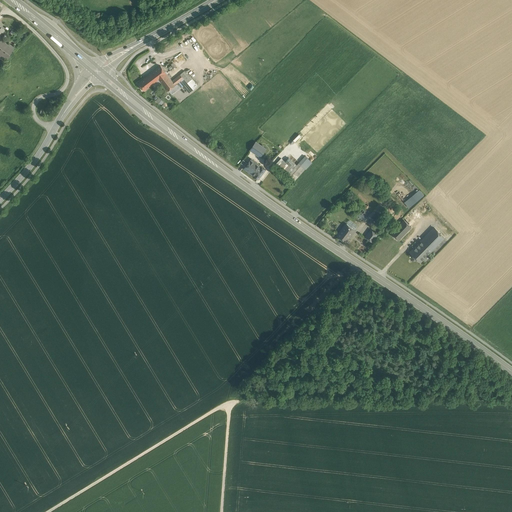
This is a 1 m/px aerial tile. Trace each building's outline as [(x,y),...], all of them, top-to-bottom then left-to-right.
[(0,37),(0,57),(5,61),(15,48),(0,37)] [(147,76),(138,83),(144,91),(153,84),(159,79),(166,73),(161,66),(147,76)] [(185,71),(180,74),(183,78),(180,82),(183,86),(189,93),(198,86),(192,79),(185,71)] [(172,81),(166,73),(159,79),(168,91),(175,85),(172,81)] [(180,74),(172,81),(175,85),(180,82),(183,78),(180,74)] [(250,90),(255,87),(247,77),(243,80),(250,90)] [(257,145),(252,151),(256,153),(259,150),(260,148),(257,145)] [(299,162),(306,169),(313,162),(306,155),(299,162)] [(265,169),(251,159),(244,168),(258,179),(265,169)] [(299,164),(288,176),(293,179),(303,168),(299,164)] [(420,189),(404,202),(409,208),(425,195),(420,189)] [(415,209),(391,233),(400,241),(412,228),(411,227),(422,216),(415,209)] [(346,223),(337,236),(346,242),(355,230),(346,223)] [(373,241),(378,233),(371,228),(365,236),(373,241)] [(412,228),(400,241),(404,246),(417,233),(412,228)] [(434,228),(419,243),(429,253),(444,238),(434,228)] [(410,252),(420,262),(429,253),(419,243),(414,249),(410,252)]
